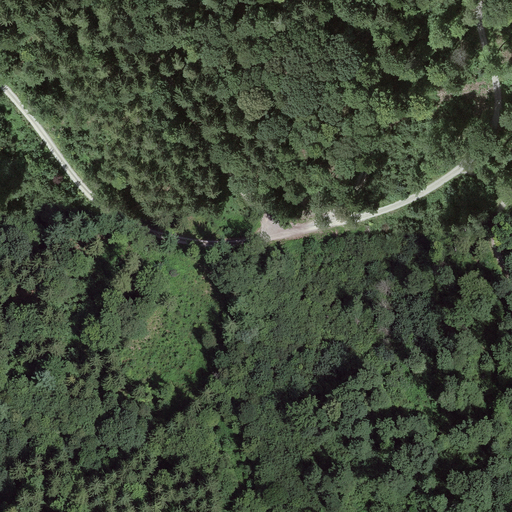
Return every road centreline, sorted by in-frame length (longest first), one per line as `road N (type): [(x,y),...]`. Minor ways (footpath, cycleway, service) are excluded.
road 1 (track): [(483,0),(498,97),(485,143),(417,196),(284,235)]
road 2 (track): [(284,235),(202,243),(131,224),(92,196),(0,81)]
road 3 (track): [(284,235),(241,191),(168,83),(148,39),(154,0)]
road 4 (track): [(331,223),(361,179),(380,98),(372,0)]
